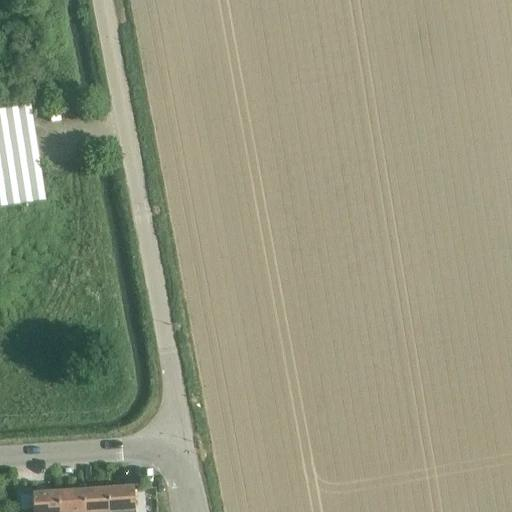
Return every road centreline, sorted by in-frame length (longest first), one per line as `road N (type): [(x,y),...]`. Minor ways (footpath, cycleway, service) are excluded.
road 1 (unclassified): [(173,462),(176,402),(100,0)]
road 2 (unclassified): [(0,459),(120,451),(173,462)]
